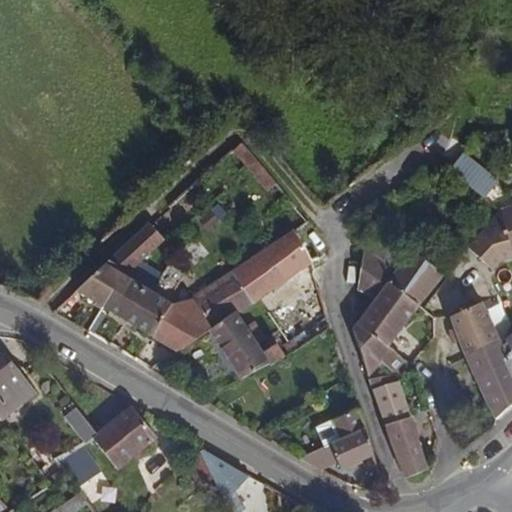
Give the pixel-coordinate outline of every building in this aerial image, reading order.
[(276,183),(242,143),(234,150),(268,190),(276,183)] [(498,177),(463,153),(449,172),(484,197),(498,177)] [(511,207),(501,211),(511,248),(511,207)] [(511,255),(511,248),(501,211),(470,247),(492,268),(501,258),(511,255)] [(130,272),(166,238),(153,223),(111,260),(130,272)] [(303,236),(311,230),(309,227),(301,233),(303,236)] [(311,265),(313,263),(296,232),(252,261),(260,274),(246,285),(259,304),(311,265)] [(407,258),(384,242),(375,255),(397,271),(407,258)] [(389,283),(397,271),(375,255),(366,249),(359,290),(375,300),(389,283)] [(420,305),(445,273),(414,249),(407,258),(397,271),(389,283),(420,305)] [(130,272),(111,260),(107,263),(125,274),(127,275),(130,272)] [(259,304),(246,285),(260,274),(252,261),(214,288),(192,300),(213,331),(240,316),(259,304)] [(114,290),(125,274),(107,263),(78,290),(104,306),(114,290)] [(125,297),(135,281),(127,275),(125,274),(114,290),(125,297)] [(154,336),(173,305),(135,281),(125,297),(114,290),(104,306),(154,336)] [(390,345),(420,305),(389,283),(375,300),(358,321),(390,345)] [(213,331),(192,300),(173,305),(154,336),(179,351),(213,331)] [(498,343),(481,303),(452,317),(468,357),(498,343)] [(273,365),(266,355),(259,344),(249,328),(240,316),(213,331),(245,379),(273,365)] [(390,345),(358,321),(353,327),(369,374),(383,361),(394,371),(406,359),(390,345)] [(269,337),(258,322),(249,328),(259,344),(269,337)] [(511,333),(509,335),(498,343),(468,357),(485,402),(497,419),(511,407),(511,333)] [(301,346),(296,340),(292,343),(297,350),(301,346)] [(297,350),(292,343),(287,347),(291,353),(297,350)] [(273,365),(286,357),(279,347),(266,355),(273,365)] [(39,393),(4,352),(0,355),(0,418),(3,422),(39,393)] [(392,383),(390,376),(369,380),(372,390),(392,383)] [(384,426),(412,416),(401,380),(392,383),(372,390),(384,426)] [(116,469),(157,440),(132,405),(94,432),(91,434),(116,469)] [(94,432),(77,408),(64,417),(81,442),(91,434),(94,432)] [(423,449),(412,416),(384,426),(400,469),(408,478),(429,468),(423,449)] [(367,430),(333,443),(340,460),(343,467),(376,454),(367,430)] [(102,471),(97,463),(89,452),(85,447),(81,442),(60,457),(81,486),(102,471)] [(227,505),(249,474),(196,443),(202,454),(214,480),(227,505)] [(319,469),(340,460),(333,443),(301,458),(319,469)] [(214,480),(202,454),(187,465),(201,488),(214,480)]
